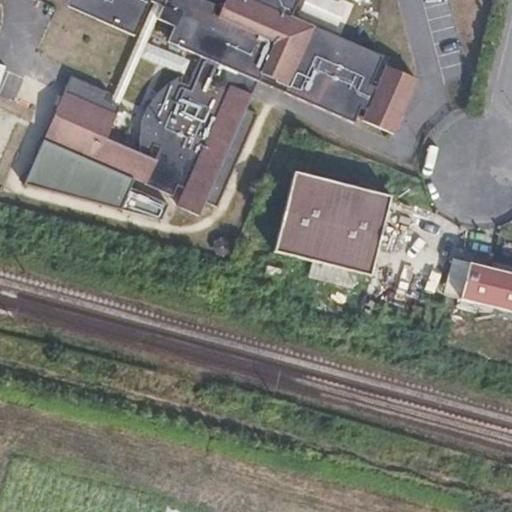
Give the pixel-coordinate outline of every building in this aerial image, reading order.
[(364,103),(361,110),(357,119),(387,133),(396,114),(392,112),(398,101),(401,103),(412,78),(382,64),(372,87),(365,84),(376,61),(299,23),(281,24),(282,14),(287,17),(294,0),(226,0),(226,2),(222,0),(215,15),(211,13),(215,5),(204,0),(193,0),(191,5),(184,2),(184,0),(66,0),(65,5),(132,35),(147,0),(160,6),(155,18),(172,26),(166,41),(198,55),(185,83),(178,80),(181,74),(178,75),(172,78),(166,82),(163,84),(155,91),(150,96),(146,103),(143,107),(141,112),(137,122),(136,127),(136,132),(135,138),(135,143),(136,148),(136,152),(136,153),(137,154),(137,156),(137,157),(137,158),(138,159),(138,160),(138,162),(139,163),(139,164),(144,156),(150,143),(157,146),(151,159),(140,183),(168,196),(173,184),(182,188),(174,206),(194,215),(200,201),(213,206),(252,112),(240,107),(246,93),(228,85),(237,65),(255,73),(255,72),(350,116),(354,107),(357,100),(364,103)] [(335,30),(346,5),(333,0),(301,0),(296,14),(335,30)] [(237,65),(228,85),(246,93),(255,73),(237,65)] [(56,121),(47,143),(91,162),(102,137),(115,106),(102,100),(105,93),(67,76),(52,110),(62,115),(59,122),(56,121)] [(364,103),(357,100),(354,107),(361,110),(364,103)] [(392,112),(396,114),(401,103),(398,101),(392,112)] [(39,140),(47,143),(56,121),(59,122),(62,115),(52,110),(39,140)] [(102,137),(91,162),(140,183),(151,159),(144,156),(139,164),(139,163),(138,162),(138,160),(138,159),(137,158),(137,157),(137,156),(137,154),(136,153),(136,152),(102,137)] [(288,170),(269,251),(367,276),(386,195),(288,170)] [(466,261),(449,257),(439,295),(456,299),(466,261)] [(511,273),(466,261),(456,299),(511,313),(511,273)]
